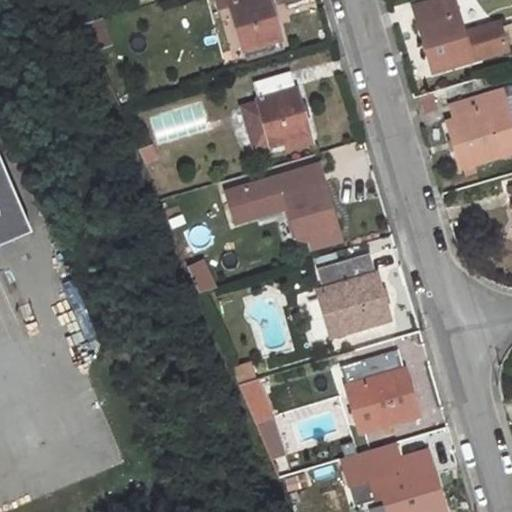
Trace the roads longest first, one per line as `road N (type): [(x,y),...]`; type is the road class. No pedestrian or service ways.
road 1 (residential): [(356,0),(454,333)]
road 2 (residential): [(454,333),(504,511)]
